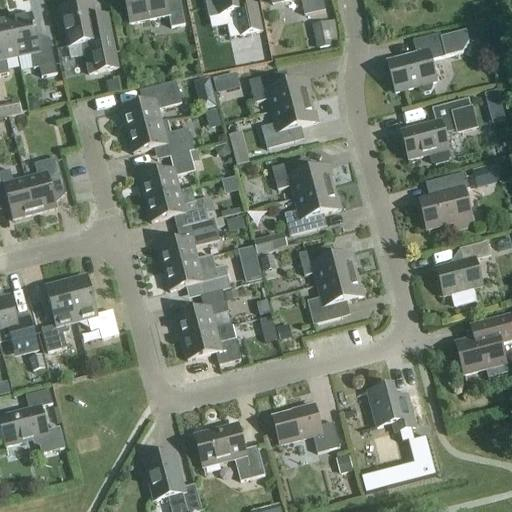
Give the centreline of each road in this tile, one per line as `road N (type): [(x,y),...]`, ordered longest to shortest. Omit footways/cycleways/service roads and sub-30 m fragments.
road 1 (unclassified): [(119,238),(161,403),(411,338),(354,116),(356,0)]
road 2 (unclassified): [(0,267),(119,238)]
